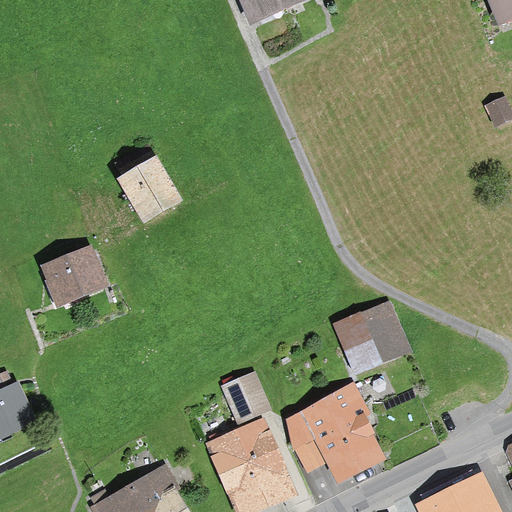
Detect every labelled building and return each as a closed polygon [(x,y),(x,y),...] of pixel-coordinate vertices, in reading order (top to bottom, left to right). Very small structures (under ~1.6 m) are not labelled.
[(301,0),(239,0),(250,23),(301,0)] [(511,0),(485,0),(496,25),(511,17),(511,0)] [(511,114),(511,109),(504,93),(483,103),(493,124),(511,114)] [(157,155),(117,177),(142,222),(182,199),(157,155)] [(107,282),(91,241),(37,262),(53,302),(107,282)] [(373,334),(384,357),(411,345),(389,296),(362,308),(373,334)] [(331,321),(343,347),(373,334),(362,308),(331,321)] [(353,370),(384,357),(373,334),(343,347),(353,370)] [(0,434),(36,418),(17,377),(11,381),(5,369),(0,371),(0,434)] [(237,421),(270,405),(253,369),(220,385),(237,421)] [(290,440),(306,470),(326,460),(336,478),(385,453),(372,428),(375,426),(367,413),(370,411),(354,379),(285,415),(290,440)] [(244,511),(297,487),(262,414),(205,441),(238,511),(244,511)] [(511,488),(511,439),(502,444),(511,465),(511,475),(507,478),(511,488)] [(192,511),(163,461),(107,494),(103,488),(89,496),(93,502),(89,504),(93,511),(192,511)] [(486,468),(419,495),(425,511),(497,511),(502,510),(486,468)]
